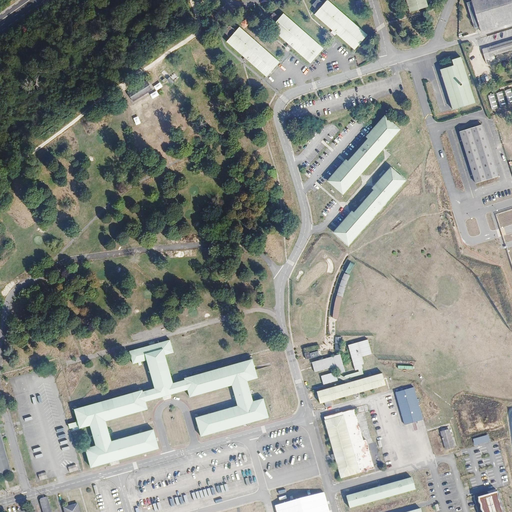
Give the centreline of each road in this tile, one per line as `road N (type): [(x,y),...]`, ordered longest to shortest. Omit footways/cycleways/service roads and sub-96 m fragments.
road 1 (track): [(0,183),(189,38),(200,27),(192,0)]
road 2 (unknown): [(234,3),(223,9),(225,47),(283,99)]
